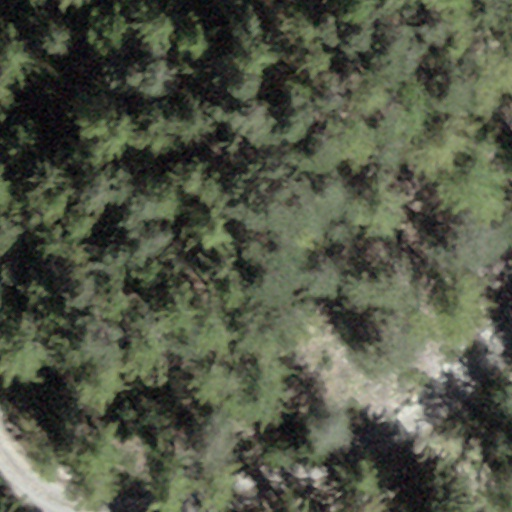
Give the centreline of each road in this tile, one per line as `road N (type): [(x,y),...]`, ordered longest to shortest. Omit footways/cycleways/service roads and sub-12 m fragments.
road 1 (track): [(511,340),(394,434),(291,489),(144,511)]
road 2 (track): [(120,511),(29,480),(0,429)]
